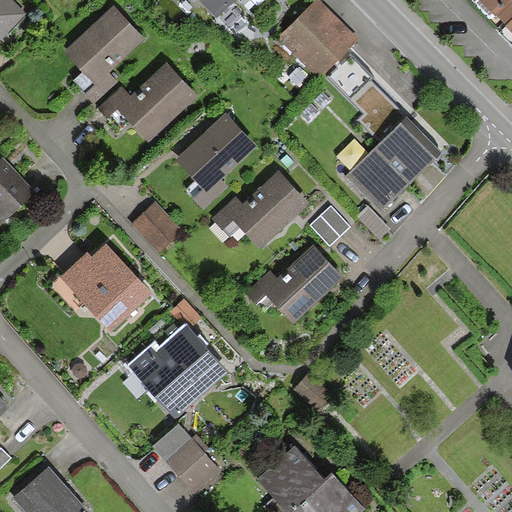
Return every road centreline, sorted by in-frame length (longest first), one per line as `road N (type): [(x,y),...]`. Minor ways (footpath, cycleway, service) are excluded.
road 1 (residential): [(0,278),(91,188),(0,92)]
road 2 (residential): [(0,337),(155,511)]
road 3 (tertiary): [(502,133),(376,0)]
road 4 (residential): [(502,133),(394,251)]
